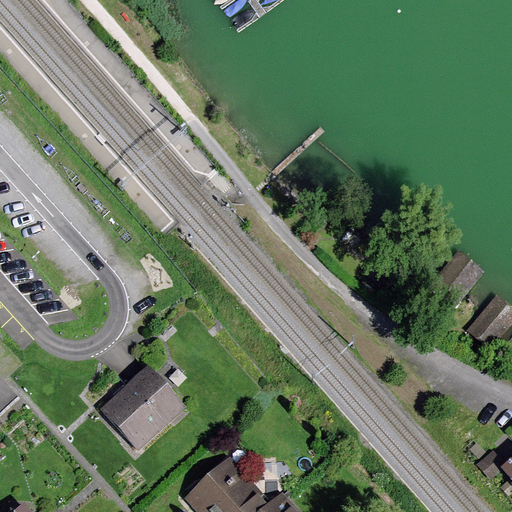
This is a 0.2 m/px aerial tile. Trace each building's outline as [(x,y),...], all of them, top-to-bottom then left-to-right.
[(471,272),(445,252),(414,290),(439,311),(471,272)] [(507,314),(485,297),(465,324),(487,341),(507,314)] [(182,415),(144,372),(103,409),(141,451),(182,415)] [(511,465),(497,481),(511,494),(511,465)] [(225,468),(191,498),(202,511),(261,511),(263,510),(225,468)] [(263,510),(261,511),(286,511),(275,500),(263,510)]
